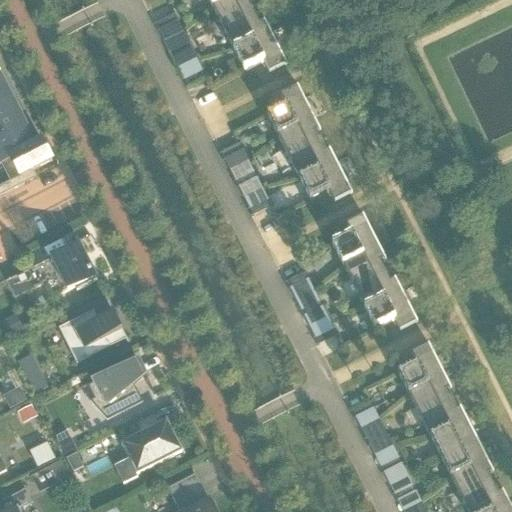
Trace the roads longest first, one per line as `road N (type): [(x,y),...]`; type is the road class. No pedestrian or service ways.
road 1 (residential): [(128,0),(324,383)]
road 2 (residential): [(229,432),(99,172)]
road 3 (residential): [(324,383),(389,511)]
road 4 (residential): [(99,172),(34,45)]
